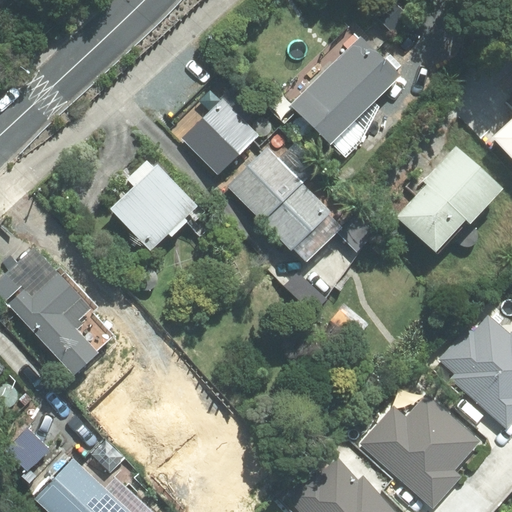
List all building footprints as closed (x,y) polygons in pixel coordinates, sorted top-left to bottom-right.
[(358,31),(289,99),(326,137),(395,68),(358,31)] [(179,135),(214,168),(253,126),(218,94),(179,135)] [(511,105),(489,128),(511,151),(511,105)] [(276,129),(268,138),(276,146),(284,137),(276,129)] [(423,175),(394,208),(431,240),(460,206),(466,211),(497,176),(453,137),(421,174),(423,175)] [(299,176),(310,164),(298,152),(286,163),(265,143),(226,184),(286,242),(326,202),(299,176)] [(184,211),(180,207),(193,194),(153,155),(148,159),(144,155),(102,198),(146,242),(163,225),(167,229),(184,211)] [(347,163),(336,174),(345,182),(356,171),(347,163)] [(367,241),(376,249),(383,240),(374,233),(367,241)] [(7,300),(70,366),(94,342),(73,321),(78,316),(75,313),(87,300),(56,268),(30,294),(21,286),(7,300)] [(462,395),(450,408),(493,447),(511,426),(511,315),(497,302),(443,361),(457,374),(449,383),(462,395)] [(328,318),(340,328),(349,317),(337,306),(328,318)] [(138,375),(120,365),(109,384),(127,394),(138,375)] [(385,405),(354,442),(434,509),(460,477),(456,474),(481,443),(422,394),(402,418),(385,405)] [(28,420),(1,448),(19,467),(47,439),(28,420)] [(134,511),(70,454),(34,494),(54,511),(134,511)] [(314,465),(280,501),(291,511),(393,511),(397,508),(364,476),(360,480),(336,457),(321,472),(314,465)]
